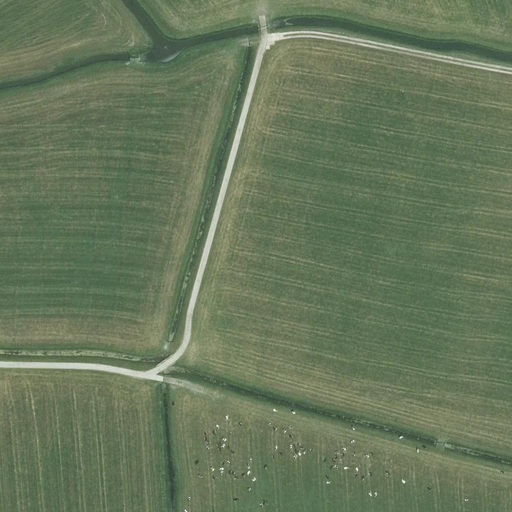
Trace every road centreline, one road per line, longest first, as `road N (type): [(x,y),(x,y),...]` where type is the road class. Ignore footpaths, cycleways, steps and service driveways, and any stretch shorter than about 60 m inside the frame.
road 1 (track): [(261,12),(261,53),(186,341),(145,375)]
road 2 (track): [(264,38),(317,34),(511,71)]
road 3 (track): [(177,382),(94,366),(0,364)]
